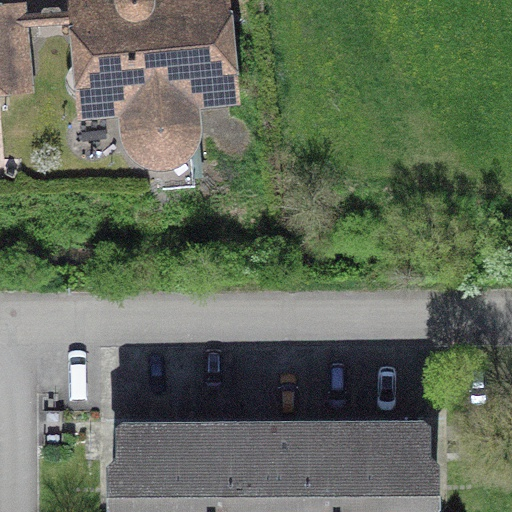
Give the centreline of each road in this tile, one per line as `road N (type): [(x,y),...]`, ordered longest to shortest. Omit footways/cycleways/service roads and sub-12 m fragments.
road 1 (residential): [(6,319),(511,318)]
road 2 (residential): [(6,319),(6,511)]
